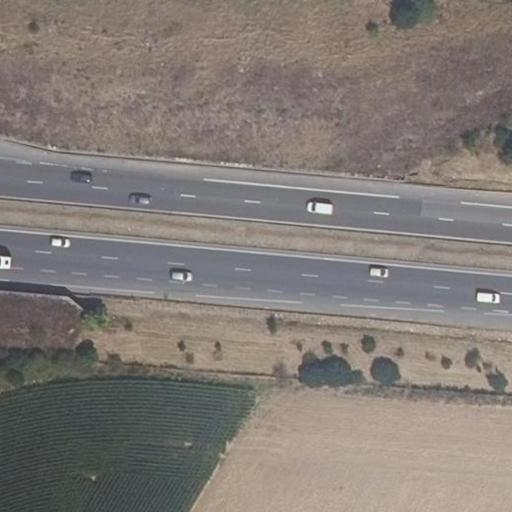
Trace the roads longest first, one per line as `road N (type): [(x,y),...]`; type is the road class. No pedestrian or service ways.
road 1 (trunk): [(511,223),(0,175)]
road 2 (trunk): [(0,249),(511,293)]
